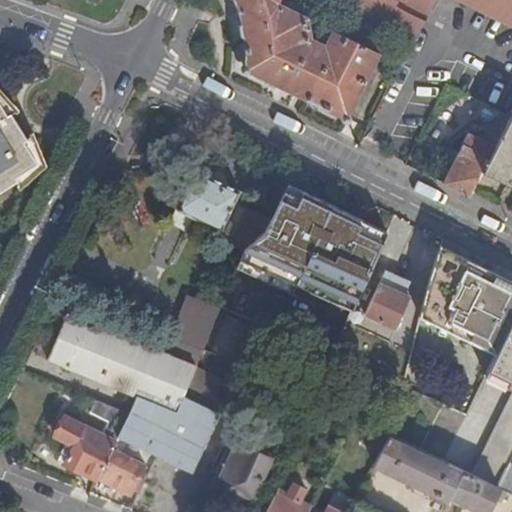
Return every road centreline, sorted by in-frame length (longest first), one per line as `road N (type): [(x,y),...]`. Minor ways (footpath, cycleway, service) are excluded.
road 1 (unclassified): [(135,63),(511,247)]
road 2 (secondary): [(135,63),(0,331)]
road 3 (tertiary): [(135,63),(0,11)]
